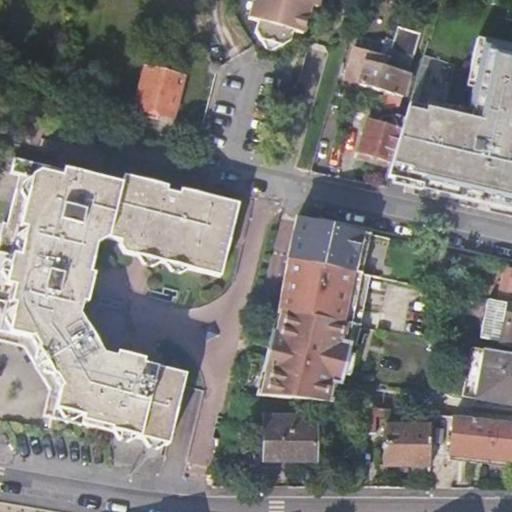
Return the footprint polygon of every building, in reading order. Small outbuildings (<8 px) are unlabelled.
[(254,0),(250,19),(259,22),(256,32),(261,41),(283,46),(291,41),(294,32),(304,34),(312,6),(319,8),(321,0),(254,0)] [(471,120),(409,106),(405,120),(393,163),(388,178),(511,205),(511,46),(510,46),(478,39),(472,67),(478,69),(469,109),(474,110),(471,120)] [(382,111),(401,109),(415,60),(391,52),(387,62),(389,62),(387,68),(367,62),(370,49),(365,47),(364,53),(354,50),(345,81),(387,94),(382,111)] [(146,69),(136,109),(174,118),(184,78),(146,69)] [(393,163),(405,120),(398,118),(390,122),(388,128),(368,122),(360,154),(393,163)] [(82,317),(93,274),(86,273),(85,269),(85,268),(85,267),(85,265),(86,264),(86,263),(87,261),(88,260),(96,262),(100,246),(111,239),(124,242),(124,246),(128,255),(140,258),(142,247),(156,250),(153,260),(220,278),(238,204),(181,191),(180,195),(167,192),(167,187),(123,176),(121,186),(13,160),(9,175),(17,176),(29,179),(23,206),(11,204),(6,225),(1,224),(0,229),(0,320),(2,321),(0,330),(0,333),(29,340),(51,371),(62,387),(55,417),(170,446),(185,386),(188,376),(143,365),(142,373),(128,370),(130,362),(105,356),(82,317)] [(29,179),(17,176),(11,204),(23,206),(29,179)] [(307,252),(314,223),(300,219),(293,249),(307,252)] [(373,236),(314,223),(307,252),(293,249),(290,261),(354,274),(357,262),(366,263),(373,236)] [(142,247),(140,258),(153,260),(156,250),(142,247)] [(93,274),(96,262),(88,260),(87,261),(86,263),(86,264),(85,265),(85,267),(85,268),(85,269),(86,273),(93,274)] [(354,274),(290,261),(277,313),(351,326),(363,276),(354,274)] [(363,276),(366,263),(357,262),(354,274),(363,276)] [(372,277),(363,276),(351,326),(360,328),(372,277)] [(511,305),(489,300),(482,338),(511,344),(511,305)] [(285,314),(277,313),(274,329),(281,331),(285,314)] [(274,329),(270,346),(280,348),(277,364),(266,362),(262,380),(269,381),(266,398),(333,405),(339,380),(331,378),(336,361),(343,363),(352,327),(285,314),(281,331),(274,329)] [(38,368),(51,371),(29,340),(0,333),(0,330),(2,321),(0,320),(0,341),(24,348),(38,368)] [(219,335),(215,325),(203,330),(208,341),(219,335)] [(280,348),(270,346),(266,362),(277,364),(280,348)] [(511,355),(472,348),(463,395),(511,403),(511,355)] [(339,380),(343,363),(336,361),(331,378),(339,380)] [(143,365),(130,362),(128,370),(142,373),(143,365)] [(46,415),(55,417),(62,387),(51,371),(38,368),(53,389),(46,415)] [(269,381),(262,380),(258,396),(266,398),(269,381)] [(378,410),(361,408),(361,435),(377,434),(378,410)] [(511,439),(511,423),(453,417),(450,455),(509,461),(511,439)] [(316,419),(266,419),(265,462),(316,462),(316,419)] [(432,468),(433,428),(386,429),(386,445),(383,446),(382,450),(386,451),(386,466),(428,466),(429,468),(430,468),(432,468)]
